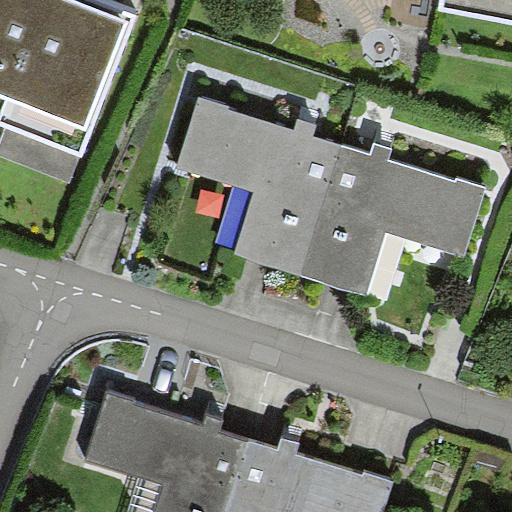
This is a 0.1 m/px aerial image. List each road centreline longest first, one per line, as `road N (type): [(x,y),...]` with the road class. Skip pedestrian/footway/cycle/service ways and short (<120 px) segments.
road 1 (residential): [(49,285),(511,431)]
road 2 (residential): [(49,285),(0,413)]
